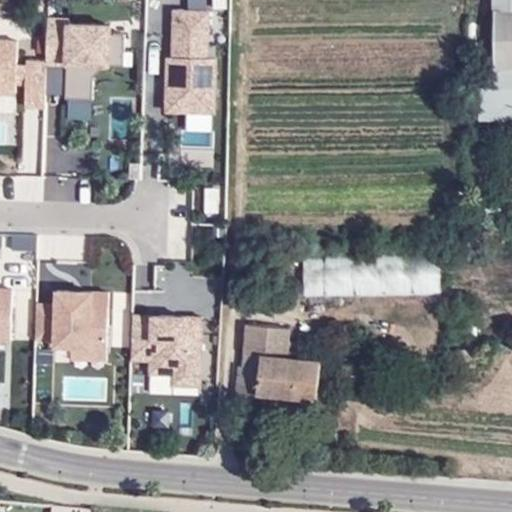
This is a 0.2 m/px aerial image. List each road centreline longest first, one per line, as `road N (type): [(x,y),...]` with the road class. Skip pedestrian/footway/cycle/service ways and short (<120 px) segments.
road 1 (residential): [(0,449),(511,501)]
road 2 (residential): [(0,218),(150,221)]
